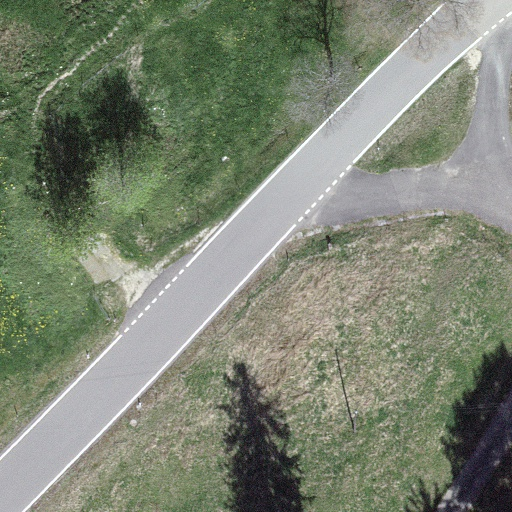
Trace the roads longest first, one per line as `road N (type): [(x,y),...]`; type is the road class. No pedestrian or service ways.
road 1 (tertiary): [(0,501),(415,63),(485,0)]
road 2 (track): [(511,202),(486,184),(503,0)]
road 3 (track): [(486,184),(286,197)]
